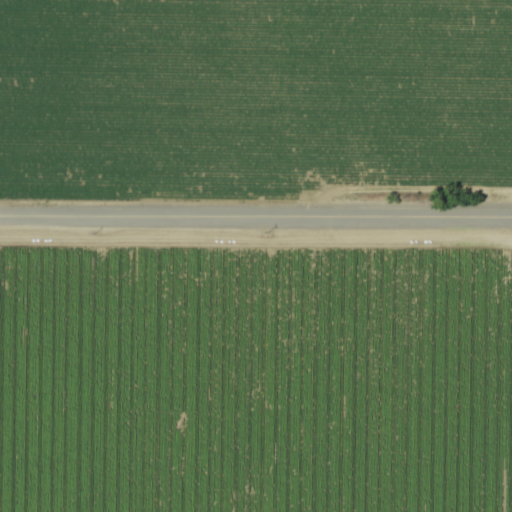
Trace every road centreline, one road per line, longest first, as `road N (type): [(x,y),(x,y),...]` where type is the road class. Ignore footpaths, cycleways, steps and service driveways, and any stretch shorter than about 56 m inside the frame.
road 1 (residential): [(0,210),(511,213)]
road 2 (track): [(511,187),(308,183),(284,212)]
